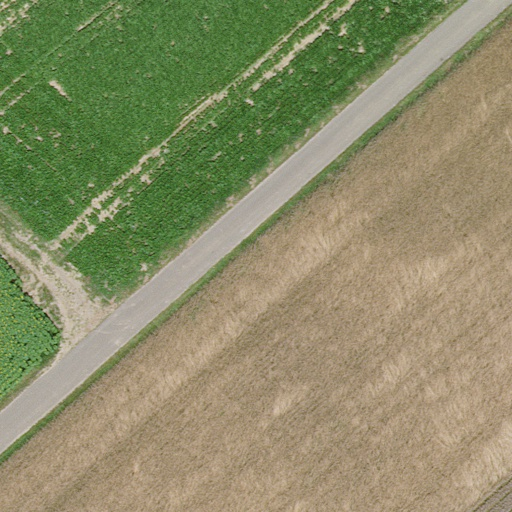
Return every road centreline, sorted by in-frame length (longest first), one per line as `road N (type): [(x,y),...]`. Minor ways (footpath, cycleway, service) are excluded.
road 1 (unclassified): [(457,0),(0,415)]
road 2 (track): [(89,329),(0,247)]
